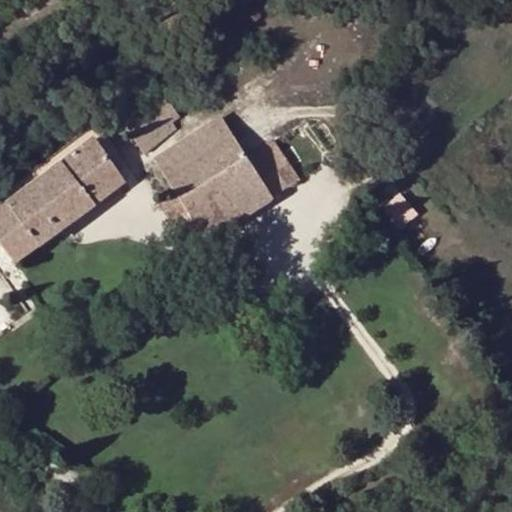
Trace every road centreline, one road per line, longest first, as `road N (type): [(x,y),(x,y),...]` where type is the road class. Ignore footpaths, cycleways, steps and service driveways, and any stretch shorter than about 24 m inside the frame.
road 1 (track): [(292,511),(389,452),(416,407),(395,364),(334,293)]
road 2 (track): [(0,421),(79,511)]
